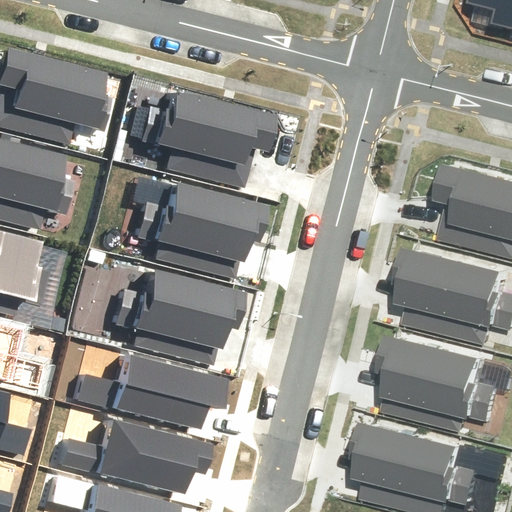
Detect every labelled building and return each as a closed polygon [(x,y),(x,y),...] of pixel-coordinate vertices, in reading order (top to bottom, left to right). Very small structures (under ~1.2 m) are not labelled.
[(268,115),(164,89),(159,110),(155,109),(147,144),(234,166),(239,147),(258,152),(268,115)] [(58,156),(0,140),(0,201),(47,213),(52,194),(48,193),(58,156)] [(35,242),(0,232),(0,294),(25,302),(34,266),(29,265),(35,242)] [(311,383),(286,376),(281,394),(306,400),(311,383)] [(282,447),(244,435),(238,453),(276,465),(282,447)]
